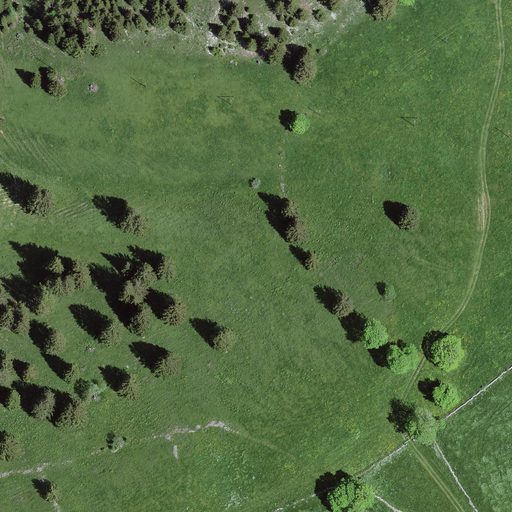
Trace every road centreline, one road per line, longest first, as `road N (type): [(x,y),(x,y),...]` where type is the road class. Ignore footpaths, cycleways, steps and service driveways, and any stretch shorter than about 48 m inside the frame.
road 1 (track): [(462,511),(412,448),(405,421),(417,373),(465,300),(477,264),(497,52),(494,0)]
road 2 (track): [(407,439),(385,440),(336,479),(251,511)]
